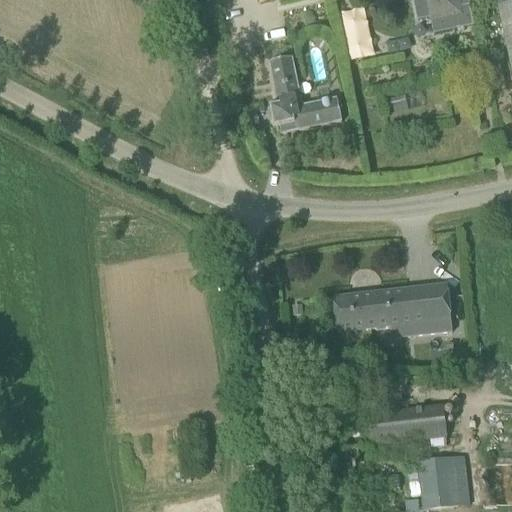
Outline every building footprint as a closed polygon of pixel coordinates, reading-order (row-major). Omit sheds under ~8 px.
[(463,17),(458,0),(424,0),(430,24),(463,17)] [(511,3),(497,7),(510,68),(511,79),(511,3)] [(373,47),(377,59),(409,51),(406,38),(373,47)] [(292,60),(287,61),(267,65),(277,108),(269,110),(273,131),(279,130),(280,137),(341,124),(336,100),(302,108),(292,60)] [(336,335),(390,329),(411,327),(412,339),(451,335),(446,288),(333,300),(336,335)] [(472,383),(470,365),(454,367),(456,383),(472,383)] [(447,447),(440,408),(362,422),(367,452),(430,440),(432,450),(447,447)] [(423,511),(437,511),(470,508),(464,458),(417,464),(423,511)]
